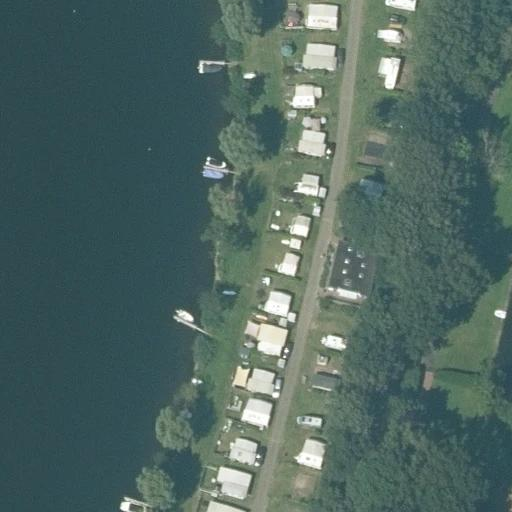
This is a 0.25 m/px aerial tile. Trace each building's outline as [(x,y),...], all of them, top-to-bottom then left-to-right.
[(420,15),(421,0),(389,0),(388,11),(420,15)] [(304,4),(304,31),(338,31),(338,4),(304,4)] [(390,47),(413,50),(416,30),(393,27),(390,47)] [(336,71),(337,47),(306,46),(306,71),(336,71)] [(375,64),(370,87),(401,93),(406,71),(375,64)] [(371,80),(373,67),(360,65),(358,78),(371,80)] [(306,111),(331,112),(331,90),(307,90),(306,111)] [(379,127),(402,129),(404,109),(381,107),(379,127)] [(303,131),(299,153),(324,158),(328,136),(303,131)] [(374,168),(398,171),(402,142),(378,139),(374,168)] [(290,194),(318,198),(322,171),(294,167),(290,194)] [(357,183),(356,206),(387,206),(388,184),(357,183)] [(285,232),(308,239),(314,219),(291,212),(285,232)] [(381,255),(378,254),(340,246),(330,293),(371,302),(381,255)] [(303,281),(310,261),(283,252),(277,273),(303,281)] [(291,318),(296,296),(268,291),(264,313),(291,318)] [(258,352),(283,358),(289,331),(264,325),(258,352)] [(323,326),(318,349),(348,355),(353,333),(323,326)] [(314,385),(339,389),(341,370),(317,367),(314,385)] [(283,379),(241,369),(237,387),(278,397),(283,379)] [(267,429),(275,406),(251,398),(243,421),(267,429)] [(305,407),(301,428),(324,433),(328,412),(305,407)] [(237,439),(231,460),(255,467),(261,445),(237,439)] [(301,465),(320,469),(326,445),(307,440),(301,465)] [(225,469),(219,494),(248,501),(254,476),(225,469)] [(308,499),(311,478),(292,476),(288,496),(308,499)]
